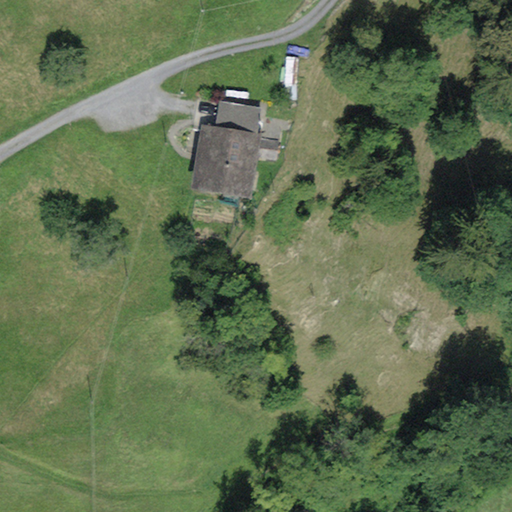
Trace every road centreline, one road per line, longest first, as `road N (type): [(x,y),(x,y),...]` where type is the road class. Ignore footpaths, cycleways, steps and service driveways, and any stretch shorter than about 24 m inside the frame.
road 1 (track): [(329,0),(280,38),(217,49),(143,79),(0,154)]
road 2 (track): [(511,383),(489,380),(386,431),(278,458),(223,511)]
road 3 (track): [(134,491),(106,494),(0,451)]
